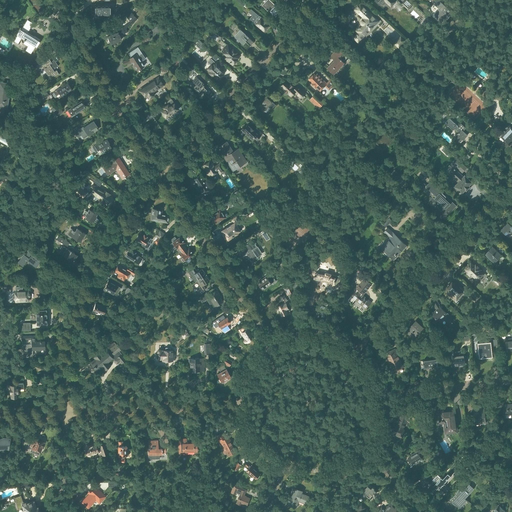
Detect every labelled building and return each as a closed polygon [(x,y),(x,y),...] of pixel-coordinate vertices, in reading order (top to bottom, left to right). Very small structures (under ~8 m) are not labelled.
[(267,0),(265,3),(262,6),(265,8),(275,18),(276,17),(280,13),(280,12),(275,7),(275,6),(276,6),(276,5),(269,0),(267,0)] [(408,0),(404,0),(401,4),(408,10),(413,4),(408,0)] [(439,9),(433,16),(442,24),(444,22),(453,13),(442,3),(439,0),(435,5),(439,9)] [(362,24),(362,25),(357,31),(359,33),(355,37),(359,41),(368,32),(367,30),(377,20),(365,8),(360,4),(355,9),(360,14),(361,13),(366,17),(362,21),(362,22),(362,23),(362,24)] [(110,6),(95,6),(95,15),(110,15),(110,6)] [(117,30),(118,32),(108,36),(111,44),(122,40),(120,35),(125,33),(128,32),(126,28),(132,23),(137,19),(132,13),(127,17),(131,22),(125,27),(117,30)] [(253,16),(250,19),(256,24),(264,31),(264,30),(265,31),(269,26),(269,25),(261,18),(255,13),(254,14),(253,16)] [(18,35),(14,41),(18,43),(22,38),(30,43),(27,49),(26,50),(31,54),(32,52),(40,39),(34,36),(27,32),(32,24),(33,23),(27,20),(27,21),(20,32),(18,35)] [(215,35),(213,37),(217,40),(218,38),(221,40),(224,36),(216,29),(213,33),(215,35)] [(239,41),(243,44),(245,41),(250,45),(253,41),(245,34),(240,29),(234,36),(237,39),(236,40),(238,41),(239,41)] [(147,33),(140,38),(144,44),(151,39),(147,33)] [(398,40),(399,41),(396,44),(399,47),(405,41),(401,37),(398,40)] [(356,51),(345,41),(342,44),(353,54),(356,51)] [(207,47),(203,43),(198,48),(202,52),(207,47)] [(239,57),(239,56),(240,55),(228,44),(221,52),(227,56),(224,59),(232,66),(239,59),(238,59),(239,57)] [(130,59),(123,62),(124,65),(132,62),(137,70),(139,69),(139,70),(140,70),(139,69),(144,66),(141,61),(145,59),(138,47),(129,53),(131,58),(130,59)] [(331,56),(335,60),(327,68),(334,74),(345,63),(344,62),(348,57),(346,55),(345,56),(338,49),(331,56)] [(211,53),(200,64),(218,81),(229,69),(211,53)] [(43,68),(48,76),(49,75),(50,77),(53,75),(54,76),(59,73),(56,70),(54,71),(53,69),(58,66),(55,62),(52,64),(49,58),(43,62),(44,63),(42,64),(41,62),(36,66),(39,71),(43,68)] [(163,67),(157,70),(161,75),(166,72),(163,67)] [(312,83),(317,88),(318,87),(321,90),(326,85),(330,89),(335,84),(331,80),(328,83),(320,76),(319,76),(318,77),(314,74),(309,80),(312,82),(312,83)] [(155,95),(153,93),(164,85),(159,77),(154,80),(154,81),(139,91),(144,98),(147,96),(149,99),(155,95)] [(197,91),(200,94),(201,93),(202,91),(204,93),(205,93),(207,91),(208,90),(207,90),(205,88),(206,86),(206,85),(204,83),(199,79),(197,77),(196,77),(193,81),(192,81),(193,82),(195,84),(193,86),(193,85),(192,86),(192,87),(195,89),(196,89),(196,90),(196,91),(197,91)] [(288,94),(291,96),(294,93),(301,98),(306,93),(298,85),(297,86),(295,84),(294,85),(292,83),(291,84),(287,80),(281,86),(284,89),(283,90),(283,92),(285,95),(288,94)] [(0,106),(6,108),(9,85),(0,83),(0,106)] [(68,83),(57,90),(54,92),(57,97),(60,95),(61,96),(72,89),(68,83)] [(39,95),(41,98),(42,97),(43,99),(49,95),(46,90),(39,95)] [(482,92),(483,97),(490,96),(490,100),(496,98),(495,92),(488,93),(488,91),(486,91),(482,92)] [(310,100),(314,104),(315,102),(321,107),(324,104),(314,95),(310,100)] [(170,97),(165,100),(168,104),(163,107),(164,109),(161,111),(163,113),(163,115),(164,117),(165,117),(168,116),(169,118),(173,116),(171,114),(178,109),(170,97)] [(267,97),(262,103),(259,106),(264,111),(269,106),(272,108),(276,105),(267,97)] [(71,107),(71,108),(67,110),(71,116),(85,107),(81,101),(71,107)] [(52,113),(54,116),(56,115),(57,116),(63,112),(60,108),(52,113)] [(464,139),(468,135),(463,131),(466,128),(461,123),(458,126),(451,119),(447,123),(454,130),(455,128),(456,129),(459,132),(454,136),(460,141),(462,138),(464,139)] [(81,130),(80,128),(74,132),(78,138),(84,134),(83,133),(85,132),(88,136),(99,129),(93,121),(83,128),(81,130)] [(505,140),(506,141),(502,145),(506,149),(511,142),(511,128),(504,121),(501,124),(508,130),(506,132),(503,129),(499,133),(505,139),(505,140)] [(241,130),(239,132),(243,136),(245,134),(252,140),(256,144),(264,135),(262,134),(256,127),(253,130),(248,125),(247,126),(246,124),(241,129),(241,130)] [(95,152),(98,150),(99,150),(102,153),(104,152),(105,152),(106,153),(109,151),(108,149),(111,147),(109,143),(110,143),(107,139),(101,143),(100,141),(94,145),(95,145),(92,147),(95,152)] [(275,145),(283,152),(284,152),(288,156),(291,152),(279,141),(275,145)] [(232,153),(225,143),(219,147),(233,170),(246,162),(238,149),(232,153)] [(115,168),(117,171),(115,172),(120,180),(130,174),(121,160),(119,162),(117,159),(103,167),(108,175),(113,172),(112,170),(115,168)] [(458,168),(462,164),(458,160),(453,164),(458,168)] [(210,176),(211,176),(212,178),(216,175),(215,173),(218,171),(220,175),(221,174),(223,178),(227,175),(225,171),(220,163),(214,167),(213,165),(211,161),(203,165),(204,167),(203,168),(207,174),(208,173),(210,176)] [(390,175),(403,190),(409,185),(395,169),(390,175)] [(456,170),(452,175),(459,181),(455,186),(462,193),(465,189),(466,190),(470,187),(469,186),(472,182),(465,175),(463,177),(456,170)] [(0,176),(0,179),(13,187),(17,182),(2,173),(0,176)] [(194,179),(197,184),(195,185),(200,193),(209,188),(206,184),(205,184),(200,175),(194,179)] [(436,200),(441,205),(435,211),(442,218),(449,210),(450,212),(454,207),(450,203),(451,201),(443,193),(430,181),(428,184),(427,184),(422,189),(432,198),(429,201),(433,204),(436,200)] [(72,190),(79,195),(82,191),(74,187),(72,190)] [(105,204),(106,203),(107,204),(110,204),(114,199),(112,196),(111,195),(105,190),(104,191),(98,188),(97,189),(96,188),(93,192),(94,193),(94,194),(99,198),(99,199),(105,204)] [(231,199),(225,202),(227,205),(230,203),(231,205),(232,206),(235,204),(234,203),(237,201),(234,197),(231,199)] [(216,213),(211,216),(216,223),(226,217),(221,209),(224,207),(222,205),(214,210),(216,213)] [(83,214),(86,216),(85,218),(93,223),(94,221),(96,223),(98,219),(96,218),(97,217),(96,216),(97,214),(89,209),(87,211),(85,210),(83,214)] [(162,210),(153,209),(151,219),(168,222),(169,215),(161,214),(162,210)] [(233,222),(220,231),(222,233),(221,234),(226,241),(241,232),(237,225),(240,223),(236,216),(231,219),(233,222)] [(511,226),(508,222),(501,230),(508,236),(511,231),(511,226)] [(383,232),(388,236),(379,246),(394,259),(407,245),(388,227),(383,232)] [(71,228),(67,234),(80,242),(82,238),(84,239),(87,234),(77,228),(75,231),(71,228)] [(153,235),(158,238),(162,241),(162,240),(163,241),(167,235),(160,230),(158,233),(156,231),(153,235)] [(140,233),(136,239),(142,243),(141,245),(147,248),(150,243),(149,242),(150,240),(151,239),(149,238),(143,234),(140,233)] [(56,239),(67,246),(70,243),(58,236),(56,239)] [(172,242),(170,244),(172,247),(173,248),(175,246),(176,248),(179,252),(185,247),(183,244),(185,242),(181,236),(177,239),(175,236),(170,240),(172,242)] [(244,246),(238,250),(242,256),(246,253),(252,263),(259,259),(258,257),(262,254),(255,244),(256,243),(254,240),(244,246)] [(59,253),(69,260),(69,261),(75,265),(77,261),(74,260),(77,256),(74,254),(75,253),(63,246),(59,253)] [(496,249),(492,246),(485,254),(494,262),(499,257),(502,260),(504,258),(500,254),(502,251),(500,249),(498,252),(498,251),(499,250),(497,248),(496,249)] [(185,247),(179,252),(181,255),(181,254),(183,257),(181,259),(183,262),(185,260),(187,262),(188,263),(189,263),(191,262),(191,260),(191,259),(189,257),(194,253),(189,248),(187,250),(185,247)] [(129,248),(125,255),(133,260),(133,261),(136,263),(138,265),(142,258),(139,256),(137,255),(137,253),(133,250),(132,251),(129,248)] [(23,266),(27,261),(36,268),(42,261),(29,251),(26,255),(24,254),(17,262),(23,266)] [(346,270),(352,276),(361,266),(355,261),(346,270)] [(471,261),(464,269),(477,281),(484,273),(471,261)] [(322,283),(327,284),(327,287),(332,289),(333,288),(336,288),(338,287),(341,277),(330,274),(330,272),(330,271),(327,270),(328,267),(328,266),(321,264),(318,266),(316,273),(314,278),(315,278),(314,281),(316,282),(320,284),(322,283)] [(115,269),(114,271),(118,273),(119,273),(118,276),(124,280),(126,277),(127,278),(130,273),(133,269),(128,267),(127,270),(118,265),(115,269)] [(195,268),(188,272),(194,282),(196,281),(207,274),(204,271),(202,268),(197,271),(195,268)] [(133,269),(130,273),(138,277),(140,273),(133,269)] [(263,279),(258,282),(263,289),(275,281),(268,269),(264,272),(266,276),(263,278),(263,279)] [(178,270),(171,275),(176,281),(183,277),(178,270)] [(207,274),(196,281),(200,286),(198,288),(201,293),(204,291),(203,290),(207,287),(205,284),(210,281),(208,278),(208,277),(207,274)] [(498,285),(502,281),(496,276),(492,280),(498,285)] [(348,300),(352,303),(355,300),(366,308),(371,302),(362,295),(362,294),(364,295),(372,284),(365,278),(357,288),(358,289),(357,290),(356,289),(351,296),(348,300)] [(299,281),(299,280),(293,281),(295,291),(298,290),(298,291),(302,290),(300,281),(299,281)] [(106,291),(113,294),(117,295),(121,288),(118,286),(108,281),(104,289),(103,290),(104,291),(104,292),(105,292),(106,292),(106,291)] [(452,281),(445,288),(448,292),(446,293),(454,300),(464,290),(454,281),(454,282),(452,281)] [(15,302),(29,301),(29,296),(30,296),(31,295),(31,294),(31,293),(30,292),(29,292),(29,290),(23,290),(23,286),(15,286),(16,292),(13,292),(13,301),(15,301),(15,302)] [(293,293),(289,286),(284,288),(287,296),(293,293)] [(125,293),(133,297),(136,292),(128,288),(125,293)] [(207,292),(199,297),(199,298),(202,303),(207,300),(212,308),(215,306),(223,302),(220,298),(221,297),(217,290),(209,295),(207,292)] [(469,297),(475,303),(481,297),(474,291),(469,297)] [(283,303),(278,306),(282,315),(288,313),(287,310),(289,309),(287,305),(289,304),(285,295),(281,297),(283,303)] [(432,315),(440,322),(443,318),(450,325),(455,320),(447,313),(440,306),(436,300),(433,302),(437,309),(432,315)] [(93,310),(92,312),(98,314),(98,312),(104,314),(106,306),(108,307),(108,306),(110,307),(111,305),(103,303),(102,306),(95,303),(94,306),(93,308),(93,309),(93,310)] [(47,324),(46,310),(36,310),(37,324),(44,324),(47,324)] [(219,330),(221,329),(224,327),(227,332),(230,330),(227,325),(230,323),(226,317),(219,323),(217,320),(213,322),(214,325),(215,325),(219,330)] [(413,324),(406,332),(414,339),(423,328),(416,321),(413,324)] [(245,330),(241,332),(244,336),(243,337),(245,340),(244,340),(244,341),(244,342),(245,343),(247,343),(254,338),(245,325),(243,327),(245,330)] [(190,335),(186,329),(180,333),(184,339),(190,335)] [(32,344),(23,345),(23,356),(33,356),(33,349),(45,349),(44,341),(35,341),(35,336),(22,336),(23,340),(31,340),(30,341),(30,343),(31,344),(32,344)] [(491,342),(478,343),(479,358),(484,358),(484,357),(486,357),(486,358),(493,357),(491,346),(498,345),(497,339),(491,339),(491,342)] [(96,359),(90,363),(97,371),(102,367),(105,370),(110,366),(107,362),(113,358),(112,357),(114,360),(117,364),(120,362),(122,364),(127,360),(120,352),(121,351),(114,342),(105,349),(106,350),(101,355),(99,352),(94,357),(96,359)] [(212,354),(212,343),(204,344),(204,355),(212,354)] [(158,358),(162,358),(162,361),(172,361),(172,360),(175,360),(175,352),(173,352),(173,350),(170,350),(170,347),(165,347),(165,349),(163,350),(162,349),(161,349),(159,349),(157,350),(157,352),(156,352),(156,356),(158,356),(158,358)] [(398,361),(393,350),(385,354),(394,372),(403,367),(400,360),(398,361)] [(453,355),(454,365),(465,364),(464,354),(453,355)] [(423,360),(423,361),(420,361),(421,368),(438,367),(438,363),(439,363),(438,357),(435,357),(435,359),(423,360)] [(189,358),(189,363),(190,363),(191,371),(204,370),(203,358),(189,358)] [(217,374),(222,382),(223,381),(224,382),(226,382),(226,381),(227,379),(231,377),(229,375),(231,374),(229,371),(228,371),(225,367),(227,366),(229,367),(232,361),(227,358),(223,363),(224,363),(224,364),(218,367),(221,372),(217,374)] [(127,365),(118,370),(121,376),(130,371),(127,365)] [(7,385),(7,389),(10,389),(10,397),(17,397),(17,393),(19,393),(18,388),(24,388),(24,383),(14,383),(14,385),(10,385),(7,385)] [(511,404),(503,405),(504,414),(511,413),(511,404)] [(485,412),(484,407),(474,408),(476,424),(486,423),(486,424),(488,423),(487,412),(485,412)] [(439,412),(441,424),(444,424),(445,434),(457,433),(454,410),(439,412)] [(397,426),(395,426),(392,434),(402,438),(405,429),(404,429),(408,416),(401,414),(397,426)] [(215,436),(219,443),(220,443),(228,456),(235,452),(230,442),(231,442),(228,437),(225,439),(224,437),(225,437),(222,433),(215,436)] [(0,448),(2,448),(3,448),(9,449),(10,438),(4,438),(4,439),(4,440),(4,439),(0,439),(1,440),(0,440),(0,439),(0,448)] [(22,438),(22,450),(26,450),(37,454),(38,450),(41,451),(44,442),(33,438),(33,439),(31,438),(22,438)] [(186,444),(186,439),(179,439),(180,454),(183,454),(183,453),(186,453),(186,452),(197,451),(197,444),(193,444),(193,443),(186,444)] [(150,448),(148,448),(148,459),(160,459),(160,454),(162,454),(162,453),(166,453),(166,455),(166,446),(162,446),(162,448),(158,448),(158,440),(149,441),(149,445),(150,445),(150,448)] [(118,446),(119,456),(119,462),(125,462),(125,456),(128,455),(128,450),(127,450),(127,446),(123,446),(122,442),(119,442),(119,446),(118,446)] [(100,446),(97,447),(96,444),(89,446),(86,445),(85,447),(88,456),(90,457),(91,455),(92,455),(93,454),(101,451),(103,455),(107,454),(104,444),(100,445),(100,446)] [(408,458),(411,464),(411,465),(413,464),(412,464),(415,462),(416,464),(419,462),(419,461),(422,459),(420,455),(423,453),(420,449),(413,453),(414,455),(408,458)] [(248,474),(252,477),(253,477),(256,479),(261,474),(254,468),(255,467),(252,465),(251,466),(249,465),(250,465),(247,463),(245,465),(248,467),(249,468),(246,471),(249,473),(248,474)] [(430,477),(436,483),(433,485),(437,489),(440,486),(441,487),(444,484),(445,485),(456,473),(455,472),(451,476),(448,473),(443,478),(438,473),(430,477)] [(450,498),(450,499),(451,498),(452,497),(453,497),(453,496),(454,496),(455,495),(457,497),(452,502),(456,507),(461,511),(469,502),(472,505),(473,505),(465,498),(478,484),(477,484),(474,487),(470,483),(462,491),(459,489),(458,489),(458,490),(458,491),(457,491),(457,492),(456,493),(456,494),(455,494),(455,495),(454,495),(453,496),(453,497),(452,497),(451,498),(450,498)] [(365,496),(366,495),(369,498),(373,495),(374,495),(375,495),(375,494),(375,493),(374,493),(376,491),(374,489),(375,488),(373,487),(372,487),(369,484),(361,493),(363,495),(364,496),(365,496)] [(236,503),(241,505),(242,504),(247,506),(250,498),(244,496),(246,490),(234,485),(231,493),(236,495),(237,493),(240,494),(237,502),(236,503)] [(88,493),(89,494),(82,502),(88,508),(95,500),(100,504),(107,496),(96,487),(92,491),(91,490),(88,493)] [(289,501),(289,500),(287,504),(297,508),(299,502),(306,504),(309,496),(302,493),(302,491),(294,488),(292,493),(292,494),(289,501)] [(20,495),(14,497),(15,500),(17,504),(18,509),(23,507),(24,511),(39,511),(40,511),(38,507),(36,508),(34,501),(27,503),(27,501),(23,503),(20,495)]
